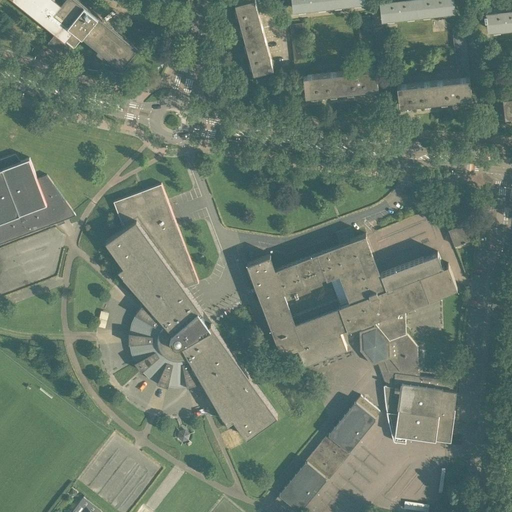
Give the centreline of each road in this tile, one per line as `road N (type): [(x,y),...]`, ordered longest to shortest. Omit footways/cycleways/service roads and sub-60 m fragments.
road 1 (tertiary): [(487,511),(509,164)]
road 2 (secondary): [(509,164),(193,125)]
